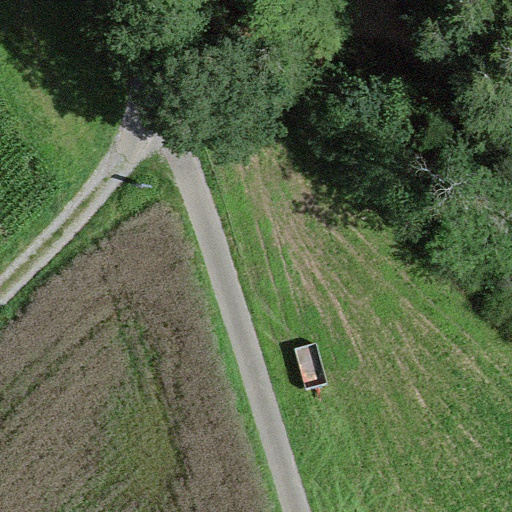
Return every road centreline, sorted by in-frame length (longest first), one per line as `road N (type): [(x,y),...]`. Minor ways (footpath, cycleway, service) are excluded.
road 1 (track): [(311,511),(160,112)]
road 2 (track): [(0,284),(160,112)]
